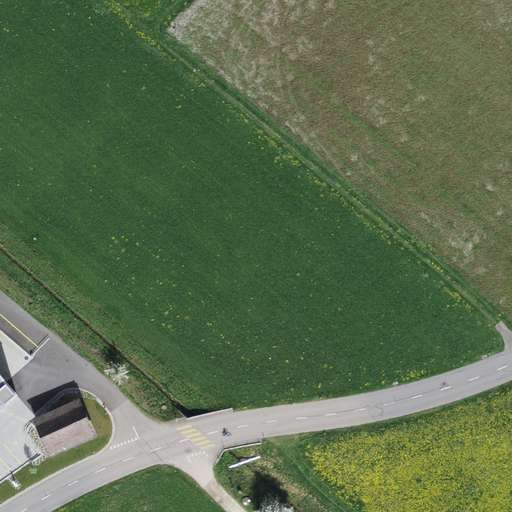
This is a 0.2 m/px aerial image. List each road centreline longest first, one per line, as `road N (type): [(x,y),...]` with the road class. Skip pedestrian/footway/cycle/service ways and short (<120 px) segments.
road 1 (tertiary): [(511,360),(402,398),(227,425),(102,470),(22,511)]
road 2 (track): [(0,301),(238,511)]
